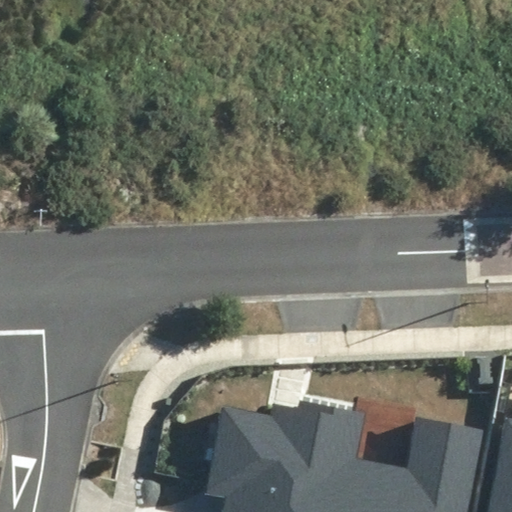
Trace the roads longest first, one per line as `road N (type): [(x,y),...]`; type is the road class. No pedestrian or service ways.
road 1 (residential): [(37,275),(511,248)]
road 2 (residential): [(34,511),(49,396),(37,275)]
